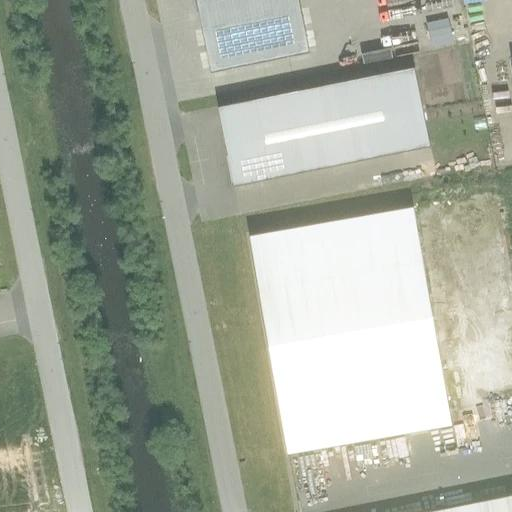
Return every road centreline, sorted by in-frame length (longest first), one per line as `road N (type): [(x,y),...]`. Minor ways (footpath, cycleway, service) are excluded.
road 1 (unclassified): [(129,0),(230,511)]
road 2 (unclassified): [(0,108),(81,511)]
